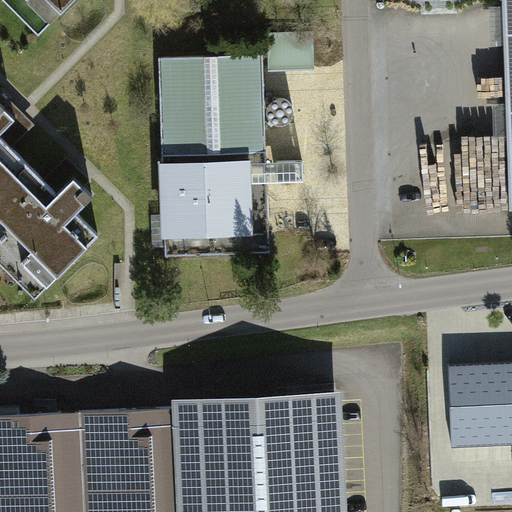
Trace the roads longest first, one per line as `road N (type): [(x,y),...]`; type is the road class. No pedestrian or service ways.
road 1 (tertiary): [(380,312),(0,343)]
road 2 (residential): [(366,0),(380,312)]
road 3 (tertiary): [(511,293),(380,312)]
